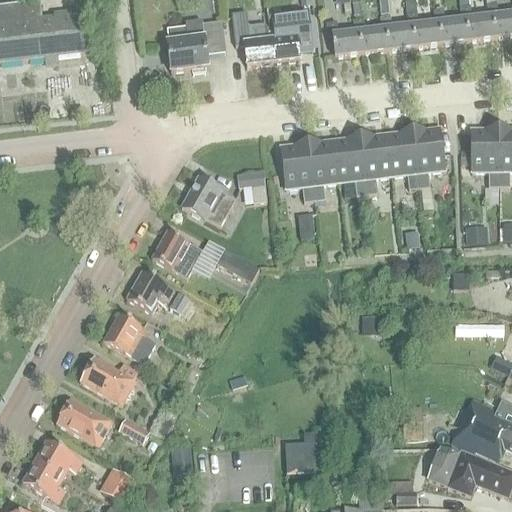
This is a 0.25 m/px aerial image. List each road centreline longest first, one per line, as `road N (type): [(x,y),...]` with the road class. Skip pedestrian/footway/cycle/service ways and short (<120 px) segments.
road 1 (residential): [(0,445),(184,129)]
road 2 (residential): [(511,92),(184,129)]
road 3 (residential): [(132,136),(115,0)]
road 4 (residential): [(0,150),(132,136)]
